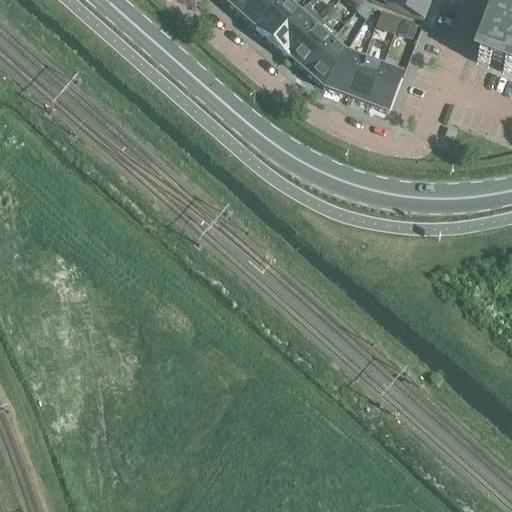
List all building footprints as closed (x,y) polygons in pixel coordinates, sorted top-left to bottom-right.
[(229,0),(225,5),(240,19),(256,0),(229,0)] [(256,0),(240,19),(255,31),(255,32),(282,2),(283,3),(285,0),(256,0)] [(317,2),(314,0),(312,0),(308,5),(312,8),(317,2)] [(356,14),(363,6),(356,0),(342,0),(341,2),(356,14)] [(418,0),(387,0),(384,9),(422,23),(429,4),(418,0)] [(511,71),(511,4),(499,0),(496,0),(475,58),(511,71)] [(255,32),(272,47),(298,16),(297,15),(283,3),(282,2),(255,32)] [(363,21),(371,12),(363,6),(356,14),(356,15),(363,21)] [(304,8),(297,15),(298,16),(272,47),(288,61),(315,30),(315,31),(322,24),(304,8)] [(365,23),(370,26),(374,19),(369,16),(365,23)] [(387,19),(382,33),(393,38),(399,23),(387,19)] [(399,26),(395,36),(411,42),(415,31),(399,26)] [(315,30),(288,61),(289,61),(303,74),(330,44),(315,31),(315,30)] [(303,74),(323,91),(344,56),(330,44),(303,74)] [(362,63),(344,56),(323,91),(347,101),(362,63)] [(347,101),(366,108),(381,70),(362,63),(347,101)] [(401,78),(381,70),(366,108),(386,116),(401,78)]
